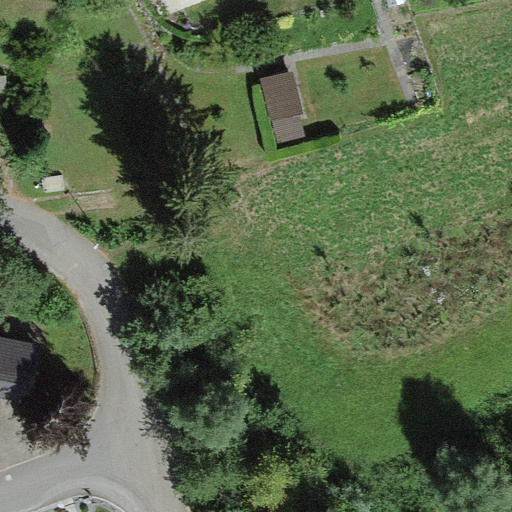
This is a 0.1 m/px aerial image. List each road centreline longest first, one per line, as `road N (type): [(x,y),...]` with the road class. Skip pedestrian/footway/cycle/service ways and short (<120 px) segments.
road 1 (residential): [(0,217),(61,242),(106,291),(152,452)]
road 2 (residential): [(152,452),(94,460),(0,496)]
